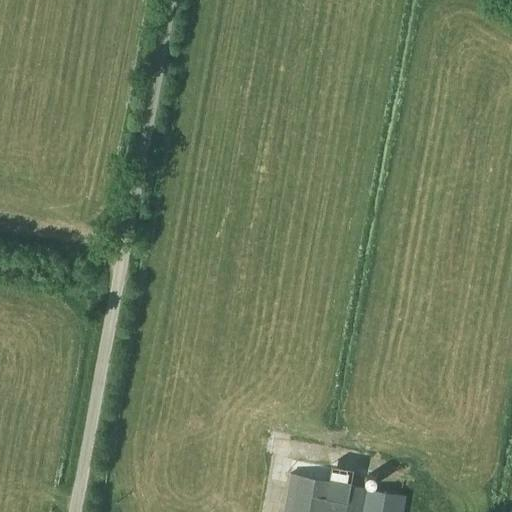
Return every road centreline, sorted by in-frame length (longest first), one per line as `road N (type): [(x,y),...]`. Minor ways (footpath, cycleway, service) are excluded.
road 1 (unclassified): [(78,511),(172,0)]
road 2 (track): [(0,217),(129,240)]
